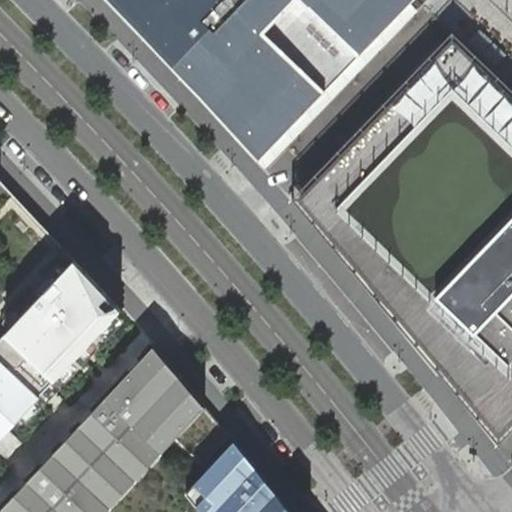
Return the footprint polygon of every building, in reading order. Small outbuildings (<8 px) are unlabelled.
[(411,0),(106,0),(256,161),(411,0)] [(511,0),(492,0),(511,20),(511,0)] [(439,364),(499,437),(511,423),(511,94),(455,38),(298,199),(314,215),(343,250),(347,246),(392,290),(434,331),(434,341),(447,356),(439,364)] [(9,191),(0,181),(0,435),(119,307),(96,283),(69,255),(44,228),(9,191)] [(292,511),(242,448),(188,385),(154,345),(0,509),(0,511),(292,511)]
